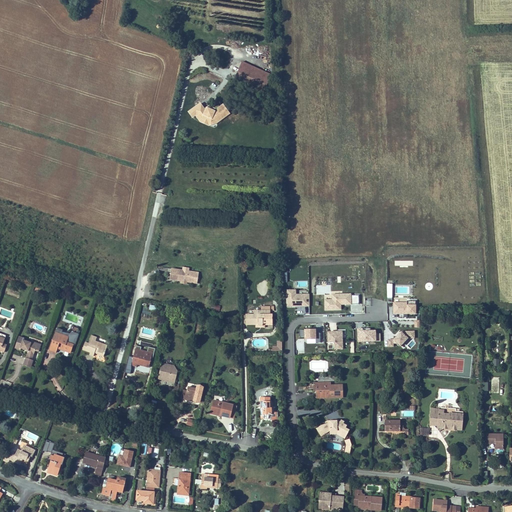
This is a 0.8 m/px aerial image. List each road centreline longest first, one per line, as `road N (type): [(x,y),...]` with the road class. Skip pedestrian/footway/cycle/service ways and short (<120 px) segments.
road 1 (unclassified): [(0,392),(298,459)]
road 2 (residential): [(298,459),(292,325),(378,311)]
road 3 (unclassified): [(298,459),(461,487),(511,487)]
